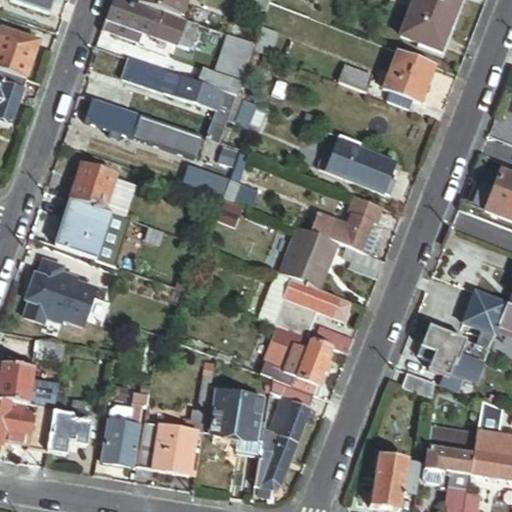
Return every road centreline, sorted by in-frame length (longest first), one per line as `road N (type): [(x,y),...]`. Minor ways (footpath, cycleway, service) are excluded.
road 1 (residential): [(511,7),(316,511)]
road 2 (residential): [(92,0),(14,224)]
road 3 (residential): [(139,511),(0,490)]
